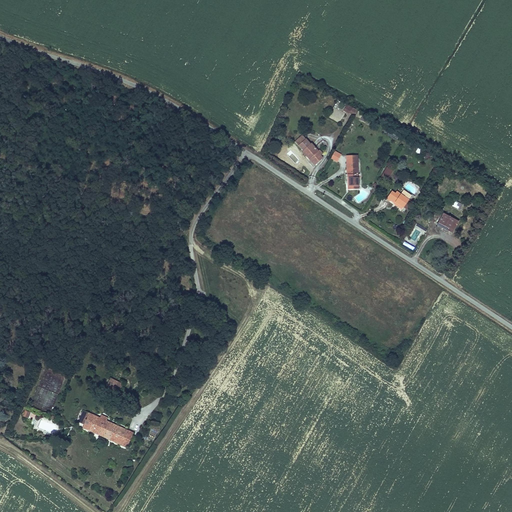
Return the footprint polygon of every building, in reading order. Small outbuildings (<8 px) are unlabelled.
[(355,111),(346,106),(344,109),(343,108),(342,111),(344,112),(344,111),(352,116),(355,111)] [(368,121),(361,116),(359,119),(367,124),(368,121)] [(293,142),(296,146),(303,139),(300,135),(293,142)] [(303,139),(296,146),(301,151),(303,149),(309,156),(307,158),(313,165),(322,157),(319,155),(316,151),(317,150),(310,142),(308,144),(303,139)] [(303,149),(301,151),(300,151),(307,158),(309,156),(303,149)] [(330,158),(337,162),(341,154),(334,150),(330,158)] [(356,189),(354,155),(343,156),(346,189),(356,189)] [(390,171),(384,167),(381,173),(387,177),(390,171)] [(397,202),(405,208),(409,200),(413,195),(404,189),(402,194),(396,190),(394,192),(390,190),(385,198),(395,205),(397,202)] [(409,200),(405,208),(408,210),(413,203),(409,200)] [(461,206),(453,201),(451,206),(458,210),(461,206)] [(402,210),(405,208),(397,202),(395,205),(402,210)] [(451,232),(457,221),(442,213),(436,225),(451,232)] [(123,384),(110,378),(104,390),(116,395),(119,389),(120,390),(123,384)] [(120,446),(127,431),(106,421),(108,418),(101,415),(100,418),(83,411),(79,419),(85,422),(84,424),(82,428),(96,434),(99,428),(113,435),(110,441),(120,446)] [(96,434),(110,441),(113,435),(99,428),(96,434)] [(133,433),(127,431),(120,446),(126,448),(133,433)]
